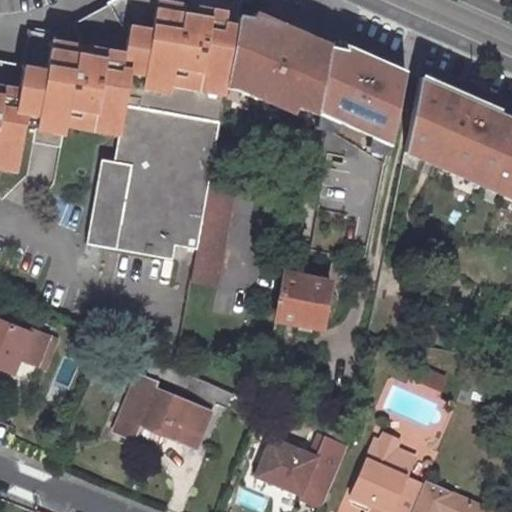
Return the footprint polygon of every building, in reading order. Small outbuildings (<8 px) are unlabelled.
[(0,163),(10,165),(22,114),(32,116),(31,122),(59,127),(60,118),(87,123),(87,125),(114,129),(110,155),(95,151),(79,236),(166,252),(169,238),(193,243),(205,182),(214,133),(237,14),(239,0),(111,0),(52,32),(29,29),(23,63),(0,58),(0,163)] [(252,17),(237,14),(214,133),(271,144),(280,140),(294,110),(316,121),(333,46),(311,36),(309,39),(295,33),(299,23),(283,15),(280,22),(255,11),(252,17)] [(345,49),(333,46),(316,121),(388,147),(398,105),(393,103),(405,72),(347,45),(345,49)] [(464,98),(418,78),(406,139),(437,153),(431,165),(468,182),(473,172),(505,185),(504,189),(511,192),(511,118),(478,104),(478,105),(464,99),(464,98)] [(406,139),(402,153),(431,165),(437,153),(406,139)] [(473,172),(468,182),(511,200),(511,192),(504,189),(505,185),(473,172)] [(193,243),(185,281),(212,286),(231,187),(205,182),(193,243)] [(316,325),(326,282),(281,272),(271,318),(316,325)] [(22,331),(0,322),(0,370),(5,372),(11,358),(37,369),(51,338),(24,326),(22,331)] [(226,392),(169,367),(140,354),(136,363),(221,402),(226,392)] [(439,377),(409,364),(403,378),(433,391),(439,377)] [(150,381),(128,372),(103,433),(125,442),(132,424),(188,448),(203,412),(148,388),(150,381)] [(348,410),(327,405),(322,435),(341,443),(348,410)] [(393,441),(377,434),(374,441),(390,448),(393,441)] [(310,457),(265,438),(249,477),(294,495),(293,498),(316,508),(334,464),(311,454),(310,457)] [(404,511),(416,485),(400,477),(386,471),(394,452),(389,450),(373,444),(369,441),(361,460),(347,494),(364,501),(360,510),(359,511),(404,511)] [(390,448),(374,441),(373,444),(389,450),(390,448)] [(386,471),(400,477),(408,458),(394,452),(386,471)] [(497,511),(468,499),(447,490),(424,480),(419,478),(416,485),(404,511),(497,511)] [(343,503),(360,510),(364,501),(347,494),(343,503)]
